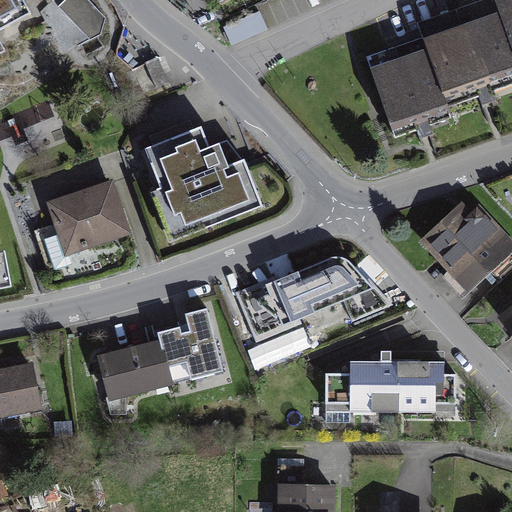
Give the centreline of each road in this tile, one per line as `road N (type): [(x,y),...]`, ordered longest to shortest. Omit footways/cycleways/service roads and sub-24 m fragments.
road 1 (residential): [(351,217),(190,280),(0,329)]
road 2 (residential): [(511,388),(351,217)]
road 3 (residential): [(351,217),(219,75)]
road 4 (residential): [(219,75),(384,0)]
road 5 (residential): [(351,217),(511,158)]
